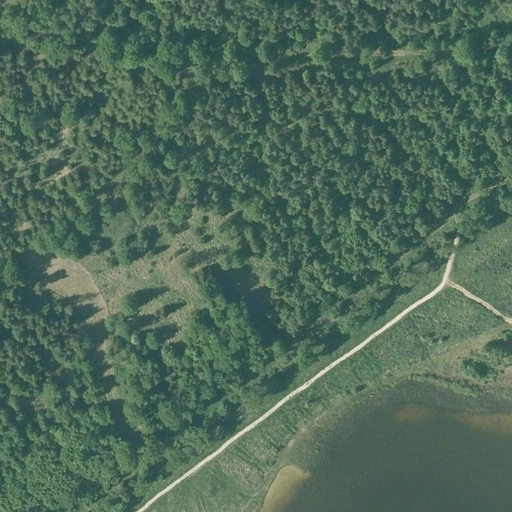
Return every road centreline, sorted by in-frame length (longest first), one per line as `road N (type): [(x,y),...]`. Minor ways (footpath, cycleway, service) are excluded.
road 1 (track): [(511,44),(219,61),(0,282)]
road 2 (track): [(0,19),(83,39),(228,57)]
